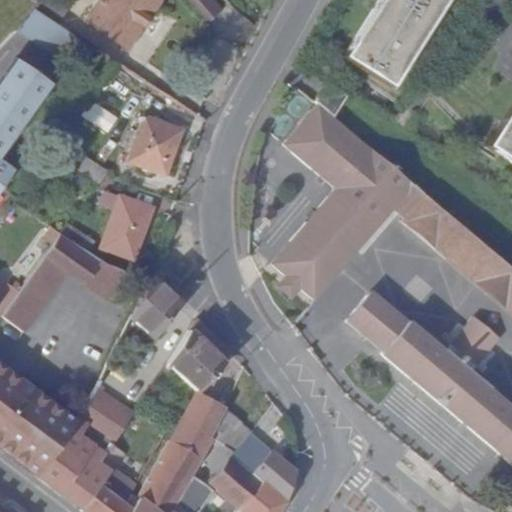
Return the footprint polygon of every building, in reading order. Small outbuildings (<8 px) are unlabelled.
[(29,0),(42,7),(39,11),(59,25),(67,12),(47,0),(29,0)] [(128,53),(159,4),(154,0),(102,0),(85,26),(128,53)] [(226,16),(212,0),(184,0),(209,29),(226,16)] [(396,94),(458,0),(392,0),(351,63),(396,94)] [(20,34),(67,66),(84,42),(77,38),(59,25),(39,11),(20,34)] [(1,166),(55,92),(18,65),(0,90),(0,197),(16,176),(1,166)] [(321,107),(323,109),(339,123),(353,104),(332,89),(321,107)] [(89,100),(78,116),(103,134),(114,118),(89,100)] [(290,280),(306,294),(319,307),(377,238),(389,225),(399,215),(420,190),(339,123),(323,109),(291,148),(342,193),(277,268),(290,280)] [(130,168),(167,181),(185,136),(147,121),(130,168)] [(511,123),(494,152),(511,163),(511,123)] [(100,188),(109,176),(89,162),(80,174),(100,188)] [(456,265),(476,240),(420,190),(399,215),(456,265)] [(101,252),(135,265),(154,213),(107,194),(100,209),(115,214),(101,252)] [(383,244),(394,231),(389,225),(377,238),(383,244)] [(107,269),(62,238),(22,295),(7,318),(4,321),(25,336),(69,276),(91,293),(92,293),(107,269)] [(511,313),(511,271),(476,240),(456,265),(511,313)] [(108,305),(129,277),(107,269),(92,293),(91,293),(108,305)] [(150,280),(148,284),(129,325),(155,344),(162,334),(180,308),(176,305),(150,280)] [(296,305),(306,294),(290,280),(280,292),(296,305)] [(0,292),(0,312),(7,318),(22,295),(6,284),(0,292)] [(353,326),(390,357),(387,360),(511,466),(511,411),(495,397),(498,394),(481,379),(510,344),(497,333),(486,324),(456,359),(452,354),(450,358),(378,297),(353,326)] [(178,347),(195,322),(180,308),(162,334),(178,347)] [(200,397),(219,373),(229,354),(198,325),(169,368),(200,397)] [(133,376),(115,358),(110,370),(126,386),(133,376)] [(0,420),(22,390),(0,372),(0,420)] [(22,390),(0,420),(0,453),(39,483),(73,436),(77,432),(22,390)] [(61,500),(84,469),(90,460),(103,440),(116,450),(136,420),(99,393),(97,397),(93,407),(86,417),(80,427),(77,432),(73,436),(39,483),(61,500)] [(177,415),(153,393),(147,402),(152,407),(170,423),(177,415)] [(169,444),(162,457),(193,476),(196,478),(204,465),(202,463),(206,455),(214,461),(207,471),(216,477),(218,474),(219,474),(233,461),(235,458),(212,442),(227,416),(228,414),(200,397),(170,445),(169,444)] [(227,416),(212,442),(235,458),(237,459),(253,440),(254,438),(227,416)] [(129,511),(126,509),(132,499),(138,488),(118,474),(129,460),(120,455),(141,424),(136,420),(116,450),(103,470),(114,478),(89,511),(129,511)] [(90,460),(103,470),(116,450),(103,440),(90,460)] [(292,490),(295,473),(253,440),(237,459),(235,458),(233,461),(263,489),(286,508),(292,490)] [(243,511),(263,489),(233,461),(219,474),(218,474),(216,477),(208,490),(196,478),(193,476),(162,457),(137,503),(154,511),(174,511),(175,510),(178,511),(202,511),(214,494),(235,511),(243,511)] [(76,511),(89,511),(114,478),(103,470),(90,460),(84,469),(61,500),(76,511)] [(283,511),(286,508),(263,489),(243,511),(283,511)] [(154,511),(137,503),(132,499),(126,509),(129,511),(154,511)]
